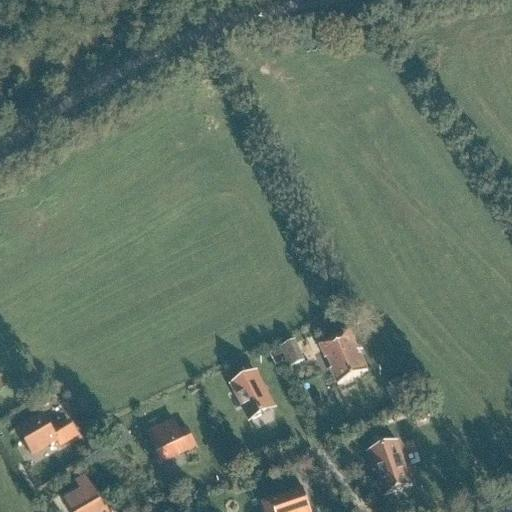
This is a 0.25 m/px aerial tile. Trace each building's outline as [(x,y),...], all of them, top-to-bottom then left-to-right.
[(368,374),(350,334),(320,348),(338,387),(368,374)] [(298,357),(291,343),(280,348),(287,362),(298,357)] [(278,354),(271,357),(276,368),(284,365),(278,354)] [(244,372),(247,380),(232,388),(250,423),(274,411),(256,375),(255,376),(251,368),(244,372)] [(399,383),(390,387),(397,402),(405,398),(399,383)] [(44,399),(36,404),(40,412),(49,407),(44,399)] [(426,415),(415,418),(417,426),(428,423),(426,415)] [(40,417),(15,432),(31,459),(56,444),(59,449),(77,439),(68,424),(51,434),(40,417)] [(148,435),(162,466),(196,450),(187,430),(180,434),(174,423),(148,435)] [(120,428),(113,435),(124,447),(132,440),(120,428)] [(385,498),(412,488),(397,444),(367,455),(373,474),(376,473),(385,498)] [(284,479),(273,482),(276,490),(287,486),(284,479)] [(68,511),(102,511),(86,482),(76,487),(81,496),(65,505),(68,511)] [(310,511),(303,490),(262,504),(265,511),(310,511)]
